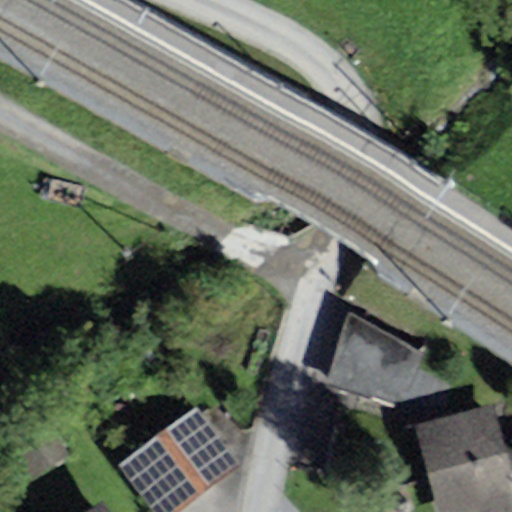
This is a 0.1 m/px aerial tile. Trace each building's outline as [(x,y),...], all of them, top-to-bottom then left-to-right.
[(348,312),(325,386),(418,413),(439,360),(348,312)] [(198,407),(119,465),(154,511),(177,511),(241,465),(198,407)] [(492,408),(420,427),(442,511),(461,511),(492,504),(494,511),(511,511),(511,441),(502,444),(492,408)] [(14,446),(32,477),(68,456),(50,425),(14,446)] [(112,511),(103,497),(79,511),(112,511)]
